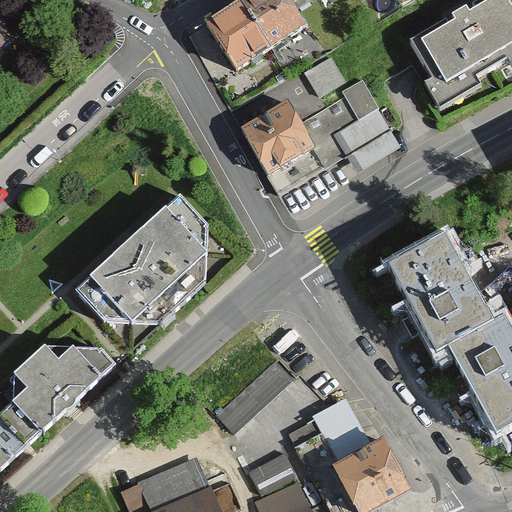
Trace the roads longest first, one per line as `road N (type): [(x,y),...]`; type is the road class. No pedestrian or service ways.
road 1 (secondary): [(20,511),(289,263)]
road 2 (unclassified): [(289,263),(477,511)]
road 3 (residential): [(289,263),(159,28)]
road 4 (secondary): [(289,263),(511,128)]
road 5 (residential): [(0,180),(159,28)]
